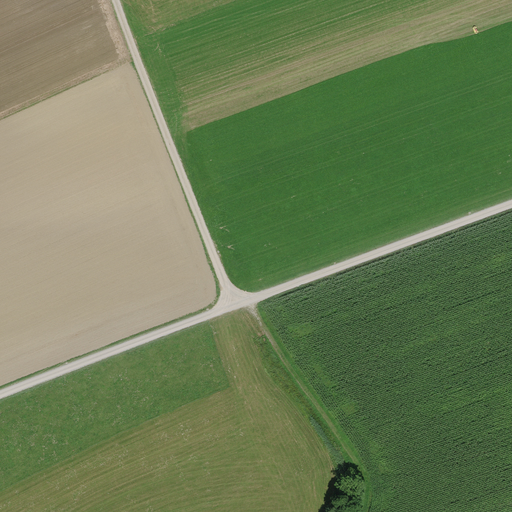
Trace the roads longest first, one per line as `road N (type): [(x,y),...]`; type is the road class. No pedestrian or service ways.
road 1 (track): [(511,208),(0,400)]
road 2 (track): [(234,309),(118,0)]
